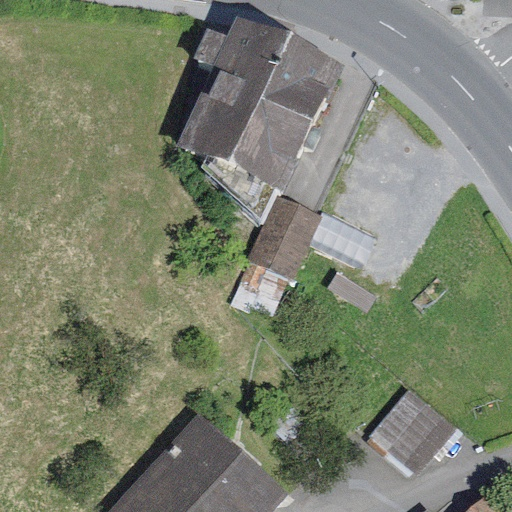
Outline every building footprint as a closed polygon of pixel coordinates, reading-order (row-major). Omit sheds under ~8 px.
[(338,84),(234,37),(174,167),(279,214),(338,84)] [(320,235),(279,214),(253,267),(294,287),(320,235)] [(452,440),(388,392),(353,437),(417,486),(452,440)] [(279,511),(284,507),(192,428),(117,511),(279,511)] [(511,511),(500,498),(482,511),(511,511)]
